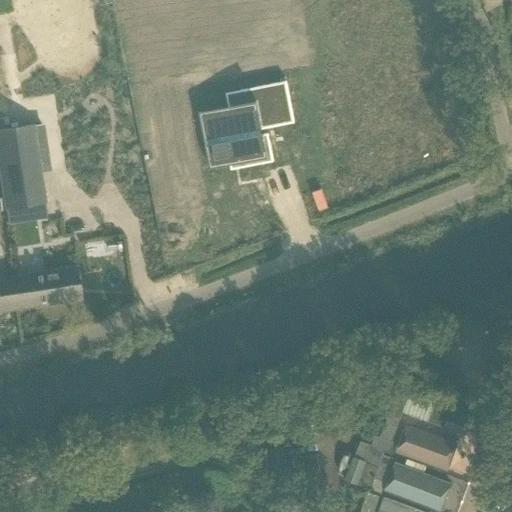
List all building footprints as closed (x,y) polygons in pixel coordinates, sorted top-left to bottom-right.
[(118,0),(129,85),(155,82),(157,97),(207,91),(196,0),(118,0)] [(231,118),(201,124),(210,169),(240,163),(241,168),(273,162),(268,134),(262,135),(261,129),(294,123),(286,82),(226,94),(231,118)] [(0,129),(0,173),(5,209),(45,203),(33,124),(0,129)] [(76,267),(11,277),(16,309),(81,299),(76,267)] [(0,311),(16,309),(11,277),(0,278),(0,311)] [(371,446),(371,447),(384,452),(392,455),(397,443),(392,442),(402,413),(410,390),(399,386),(380,437),(375,435),(375,436),(372,444),(371,446)] [(410,390),(402,413),(444,429),(459,436),(466,418),(451,413),(453,406),(436,400),(410,390)] [(448,471),(458,444),(406,425),(396,453),(448,471)] [(360,441),(345,481),(358,485),(366,464),(378,468),(374,479),(385,483),(393,459),(383,455),(384,452),(371,447),(371,446),(360,441)] [(440,511),(451,485),(395,464),(385,491),(440,511)] [(360,511),(373,511),(379,497),(368,493),(360,511)] [(423,511),(384,497),(378,511),(423,511)]
